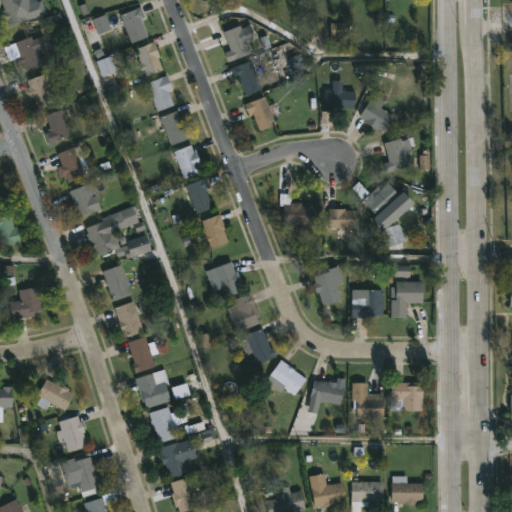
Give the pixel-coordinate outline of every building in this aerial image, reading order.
[(19,0),(27,19),(10,26),(8,20),(5,20),(2,11),(4,10),(0,0),(19,0)] [(148,37),(131,43),(120,15),(141,7),(145,17),(141,19),(148,37)] [(251,53),(228,62),(224,53),(230,50),(223,32),(240,26),(251,53)] [(42,35),(47,47),(36,51),(41,64),(25,70),(23,64),(19,66),(16,59),(19,55),(15,43),(31,37),(32,40),(42,35)] [(163,69),(147,75),(145,69),(142,70),(139,63),(141,62),(136,48),(154,42),(163,69)] [(256,74),(262,89),(245,96),(238,77),(235,78),(231,68),(251,60),(256,74)] [(43,74),(54,103),(37,109),(33,98),(30,99),(26,88),(29,87),(27,81),(43,74)] [(169,91),(174,105),(157,111),(151,96),(150,97),(148,93),(150,92),(146,83),(166,75),(172,89),(169,91)] [(340,87),(340,91),(355,92),(354,109),(324,108),(325,90),(334,91),(334,87),(340,87)] [(393,116),(383,132),(377,128),(376,130),(363,122),(365,120),(359,116),(376,90),(386,97),(379,108),(393,116)] [(264,97),(268,106),(278,102),(282,113),(272,117),(276,125),(260,132),(252,114),(249,115),(245,105),(264,97)] [(70,135),(49,143),(45,133),(48,132),(47,129),(49,128),(45,116),(61,110),(70,135)] [(177,111),(179,117),(182,116),(186,126),(183,127),(187,140),(170,146),(160,118),(177,111)] [(400,138),(401,141),(408,139),(410,147),(404,149),(408,166),(386,173),(383,164),(389,162),(384,143),(400,138)] [(191,147),(193,151),(195,150),(200,164),(198,165),(201,174),(184,180),(174,151),(190,145),(191,147)] [(73,148),(76,154),(81,152),(85,161),(79,164),(83,174),(67,181),(65,176),(60,177),(56,168),(61,166),(56,154),(73,148)] [(211,209),(196,214),(185,186),(205,178),(207,184),(205,185),(212,203),(209,204),(211,209)] [(358,182),(369,193),(373,189),(376,192),(386,183),(399,196),(376,217),(361,201),(362,200),(352,188),(358,182)] [(99,208),(79,216),(76,210),(74,211),(71,204),(73,203),(69,192),(90,184),(99,208)] [(312,207),(311,226),(282,225),(283,206),(279,206),(280,194),(291,194),(291,203),(301,204),(301,206),(312,207)] [(112,248),(96,255),(94,249),(90,251),(86,243),(89,242),(88,240),(90,239),(86,228),(111,217),(111,215),(132,207),(138,222),(107,236),(112,248)] [(345,209),(345,211),(357,210),(358,229),(329,229),(329,209),(345,209)] [(12,220),(13,227),(16,226),(20,243),(0,247),(0,216),(10,214),(12,220)] [(224,229),(229,242),(213,248),(210,242),(208,243),(205,237),(201,239),(198,230),(203,227),(201,221),(219,214),(225,228),(224,229)] [(390,246),(388,247),(381,231),(399,224),(405,241),(390,246)] [(146,236),(151,252),(131,258),(126,243),(121,245),(118,238),(124,236),(127,242),(146,236)] [(234,271),(235,272),(237,271),(238,275),(240,274),(243,281),(241,282),(242,284),(240,284),(243,291),(224,299),(220,289),(214,292),(206,271),(231,262),(234,271)] [(133,296),(114,302),(103,272),(122,265),(133,296)] [(336,286),(340,302),(321,307),(317,294),(316,294),(313,284),(315,283),(312,276),(328,272),(327,270),(338,267),(343,284),(336,286)] [(394,279),(408,279),(408,269),(394,269),(394,279)] [(406,318),(390,318),(391,288),(395,288),(395,282),(422,282),(422,303),(406,303),(406,318)] [(15,318),(12,318),(10,303),(20,301),(18,290),(38,287),(42,314),(15,318)] [(383,291),(382,316),(375,316),(375,319),(351,318),(351,301),(362,301),(363,290),(383,291)] [(260,323),(236,334),(228,315),(231,314),(228,309),(236,305),(234,300),(249,293),(260,316),(257,317),(260,323)] [(143,330),(125,337),(123,331),(121,332),(114,308),(133,301),(143,330)] [(264,335),(270,348),(272,348),(275,357),(257,364),(245,335),(261,328),(264,335)] [(155,365),(135,372),(132,363),(134,362),(127,342),(145,335),(155,365)] [(305,377),(293,392),(286,386),(281,392),(266,379),(281,359),(305,377)] [(170,400),(145,408),(135,378),(164,368),(168,380),(164,381),(170,400)] [(54,382),(55,383),(56,380),(69,388),(68,390),(73,393),(64,410),(49,402),(45,408),(36,403),(40,396),(36,394),(46,378),(54,382)] [(321,379),(338,382),(338,385),(343,386),(339,403),(308,397),(312,379),(319,381),(319,379),(321,379)] [(384,394),(383,419),(356,418),(356,412),(352,412),(351,381),(367,382),(367,393),(384,394)] [(422,410),(390,410),(390,381),(421,381),(422,410)] [(12,386),(12,406),(0,406),(0,388),(2,388),(2,386),(12,386)] [(168,406),(169,413),(177,411),(180,422),(174,425),(178,436),(158,442),(148,412),(168,406)] [(77,415),(84,431),(82,432),(87,445),(68,451),(65,441),(60,442),(56,432),(61,430),(58,421),(77,415)] [(184,461),(187,471),(168,476),(165,465),(162,465),(159,454),(162,453),(160,446),(179,441),(184,461)] [(90,455),(92,462),(95,462),(100,478),(97,479),(99,491),(82,496),(78,481),(67,484),(59,461),(73,457),(74,460),(90,455)] [(325,475),(326,484),(341,481),(345,502),(314,507),(309,475),(324,473),(325,475)] [(407,475),(407,483),(422,483),(423,501),(415,501),(415,504),(405,504),(406,502),(391,502),(392,475),(407,475)] [(188,476),(197,506),(179,511),(178,505),(175,506),(171,492),(173,492),(170,482),(188,476)] [(363,481),(382,481),(382,500),(381,501),(351,502),(351,481),(363,481)] [(289,485),(290,492),(300,490),(305,509),(296,511),(267,511),(265,501),(275,498),(273,489),(289,485)] [(107,511),(87,511),(84,503),(103,496),(107,511)] [(23,511),(2,511),(0,508),(0,506),(16,498),(23,511)]
